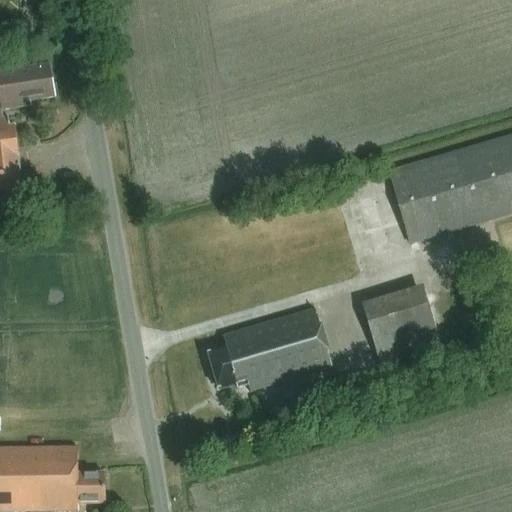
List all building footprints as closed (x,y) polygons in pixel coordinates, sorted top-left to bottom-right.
[(54,97),(49,65),(0,72),(0,109),(0,110),(29,106),(28,101),(54,97)] [(16,126),(9,127),(8,117),(0,118),(0,191),(23,188),(16,126)] [(511,134),(387,172),(409,244),(511,212),(511,134)] [(431,292),(364,313),(380,367),(441,349),(427,302),(433,300),(431,292)] [(249,392),(331,367),(314,311),(221,338),(224,349),(207,354),(218,390),(235,385),(236,389),(247,386),(249,392)] [(77,504),(104,504),(103,472),(77,473),(77,446),(0,447),(0,511),(77,510),(77,504)]
